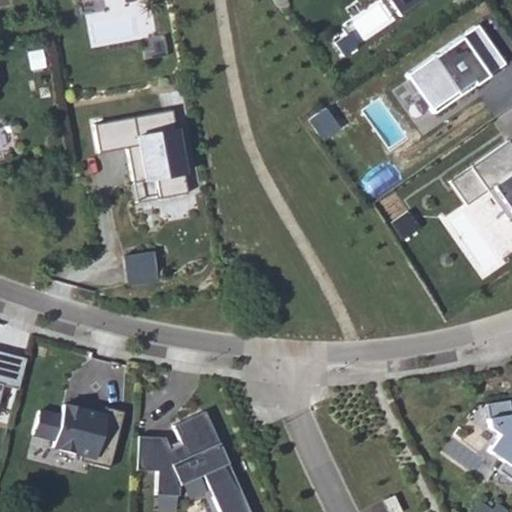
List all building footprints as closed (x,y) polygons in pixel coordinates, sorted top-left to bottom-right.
[(386,0),(396,14),(416,0),(386,0)] [(402,73),(427,108),(452,90),(454,94),(500,62),(472,23),(402,73)] [(344,32),(331,41),(340,53),(353,45),(344,32)] [(452,90),(427,108),(429,112),(454,94),(452,90)] [(167,111),(88,126),(94,155),(121,150),(128,188),(151,183),(155,200),(183,194),(167,111)] [(511,131),(445,179),(461,203),(487,185),(511,221),(511,131)] [(124,256),(128,283),(158,279),(154,252),(124,256)] [(0,383),(11,387),(20,356),(0,350),(0,383)] [(511,420),(507,417),(504,398),(481,402),(485,426),(494,433),(483,449),(499,460),(493,468),(511,482),(511,420)] [(84,413),(85,409),(58,403),(55,414),(34,409),(28,432),(49,438),(47,445),(76,452),(74,458),(104,466),(118,409),(99,405),(97,413),(96,417),(84,413)] [(159,435),(132,434),(130,468),(151,469),(150,492),(173,494),(173,483),(197,473),(214,511),(244,511),(199,409),(167,423),(175,442),(164,447),(159,435)] [(395,493),(385,498),(391,511),(399,511),(403,511),(395,493)]
